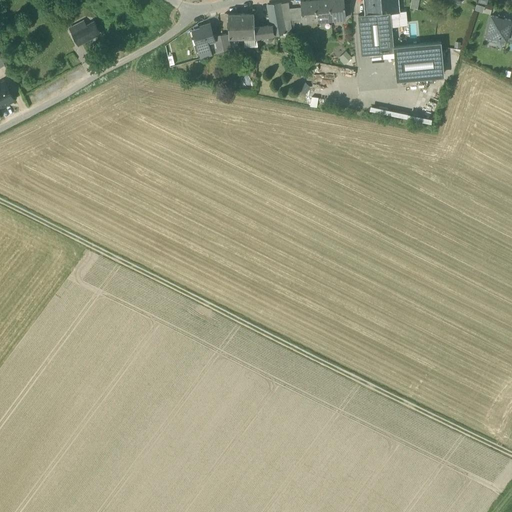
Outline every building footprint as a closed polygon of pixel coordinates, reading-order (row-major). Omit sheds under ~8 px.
[(302,22),(317,20),(314,0),(310,0),(300,1),(301,8),(302,19),(302,22)] [(314,0),(317,20),(331,19),(329,0),(314,0)] [(343,0),(329,0),(331,19),(346,18),(345,15),(344,4),(343,0)] [(366,15),(390,13),(398,12),(397,0),(364,0),(366,9),(366,15)] [(411,0),(410,8),(417,9),(419,0),(411,0)] [(477,0),(475,10),(484,11),(485,0),(477,0)] [(268,5),(272,27),(273,35),(285,33),(283,21),(280,6),(280,4),(268,5)] [(283,21),(290,20),(289,9),(289,5),(280,6),(283,21)] [(398,12),(390,13),(391,27),(406,25),(405,11),(398,12)] [(393,46),(391,27),(390,13),(366,15),(360,15),(358,16),(362,55),(394,52),(393,46)] [(239,39),(239,38),(239,14),(228,14),(228,34),(228,39),(239,39)] [(239,38),(255,38),(255,30),(254,14),(239,14),(239,38)] [(498,38),(506,40),(509,25),(511,20),(491,16),(486,35),(488,36),(498,38)] [(69,28),(72,34),(87,26),(83,20),(69,28)] [(94,22),(87,26),(72,34),(78,45),(99,33),(94,22)] [(200,51),(201,52),(208,50),(208,51),(209,50),(209,49),(210,49),(207,42),(214,41),(213,36),(210,26),(193,31),(197,45),(198,45),(200,51)] [(255,38),(273,35),(272,27),(255,30),(255,38)] [(214,41),(218,53),(224,51),(221,38),(220,35),(213,36),(214,41)] [(221,38),(224,51),(230,49),(228,43),(227,39),(225,35),(220,35),(221,38)] [(394,52),(396,76),(444,72),(441,42),(393,46),(394,52)] [(338,57),(344,64),(352,57),(346,51),(338,57)] [(444,77),(444,72),(396,76),(396,81),(444,77)] [(0,83),(0,107),(3,106),(2,104),(13,98),(5,81),(0,83)] [(318,98),(311,97),(310,106),(316,108),(318,98)] [(2,104),(3,106),(15,100),(13,98),(2,104)] [(431,124),(432,119),(370,106),(369,111),(431,124)]
